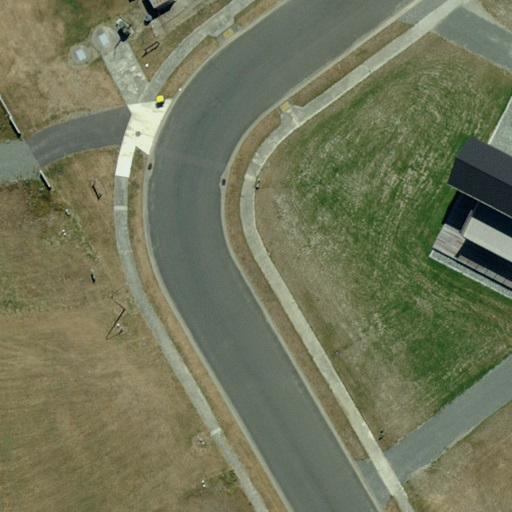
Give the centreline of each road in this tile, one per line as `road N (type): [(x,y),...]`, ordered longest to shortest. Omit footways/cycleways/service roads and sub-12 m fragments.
road 1 (residential): [(202,276),(183,203),(207,112),(359,0)]
road 2 (residential): [(202,276),(336,511)]
